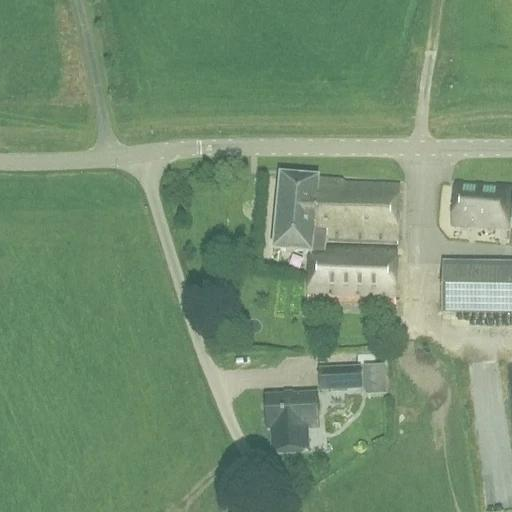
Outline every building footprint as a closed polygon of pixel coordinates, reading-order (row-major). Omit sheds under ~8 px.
[(309,304),(395,307),(397,250),(327,248),(327,243),(397,245),(399,186),(343,184),(341,182),(318,181),(318,179),(280,176),(273,252),(311,255),(309,304)] [(452,224),(506,229),(509,188),(456,183),(452,224)] [(441,314),(511,315),(511,265),(442,265),(441,314)] [(482,374),(494,416),(511,410),(511,366),(482,374)] [(359,369),(319,370),(320,394),(360,393),(359,369)] [(266,431),(317,428),(316,395),(265,397),(266,431)]
